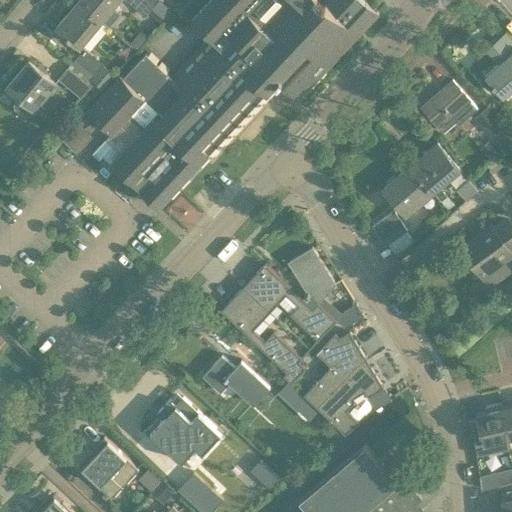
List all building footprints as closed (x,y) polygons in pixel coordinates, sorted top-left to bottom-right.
[(121,13),(113,6),(118,0),(78,0),(77,1),(101,20),(109,26),(121,13)] [(206,153),(209,155),(270,90),(267,87),(275,79),(297,99),(378,12),(364,0),(326,0),(321,6),(314,0),(207,0),(190,19),(208,36),(170,78),(144,53),(121,77),(157,111),(140,130),(110,161),(128,178),(125,182),(125,193),(138,192),(140,190),(157,205),(206,153)] [(126,0),(144,15),(153,5),(147,0),(126,0)] [(80,45),(101,20),(77,1),(57,25),(80,45)] [(148,39),(141,32),(129,44),(137,51),(148,39)] [(497,63),(484,73),(503,94),(511,86),(511,39),(506,33),(486,50),(497,63)] [(95,76),(104,65),(84,49),(76,60),(95,76)] [(28,60),(7,85),(20,96),(12,105),(25,116),(33,106),(35,107),(56,82),(28,60)] [(79,96),(89,86),(68,68),(59,79),(79,96)] [(104,68),(93,81),(102,89),(114,76),(104,68)] [(110,132),(125,116),(140,130),(157,111),(121,77),(119,75),(86,110),(110,132)] [(438,126),(439,125),(444,131),(456,120),(459,123),(476,108),(473,105),(452,80),(421,107),(438,126)] [(78,123),(63,139),(77,153),(92,137),(78,123)] [(34,140),(44,149),(49,143),(39,134),(34,140)] [(490,141),(480,150),(487,158),(497,150),(490,141)] [(447,195),(439,185),(458,170),(437,143),(410,165),(432,191),(433,190),(441,200),(447,195)] [(493,172),(503,165),(496,157),(487,164),(493,172)] [(410,165),(383,188),(405,214),(408,211),(432,191),(410,165)] [(447,195),(441,200),(447,208),(453,203),(447,195)] [(393,211),(371,225),(378,236),(399,220),(393,211)] [(511,250),(511,224),(506,216),(463,247),(481,273),(511,250)] [(378,236),(384,245),(406,230),(399,220),(378,236)] [(306,296),(303,300),(309,305),(315,299),(318,302),(335,283),(312,246),(288,261),(307,291),(304,294),(306,296)] [(309,305),(303,300),(304,299),(265,262),(250,279),(253,282),(247,288),(244,285),(243,285),(270,311),(286,293),(298,304),(290,313),(318,339),(336,320),(335,318),(318,302),(315,299),(309,305)] [(222,308),(221,309),(287,372),(298,360),(301,356),(274,330),(265,339),(253,328),(270,311),(243,285),(228,302),(231,305),(225,311),(222,308)] [(358,305),(357,303),(342,312),(336,318),(345,326),(364,314),(358,305)] [(304,394),(318,408),(363,361),(367,359),(355,339),(351,341),(346,334),(350,331),(349,330),(340,336),(335,332),(316,352),(330,365),(304,394)] [(220,355),(202,376),(219,392),(229,382),(252,403),(269,386),(239,359),(233,367),(220,355)] [(287,372),(283,376),(289,381),(291,383),(305,368),(298,360),(287,372)] [(367,369),(363,361),(318,408),(344,434),(359,422),(346,410),(354,401),(352,398),(363,391),(367,397),(373,393),(381,405),(391,399),(383,387),(371,366),(367,369)] [(291,383),(289,381),(280,391),(295,404),(304,395),(291,383)] [(164,416),(150,431),(181,460),(195,445),(202,451),(221,431),(183,396),(176,404),(170,398),(158,411),(164,416)] [(470,419),(469,419),(478,455),(478,451),(510,443),(511,447),(509,437),(508,438),(500,407),(502,407),(501,402),(499,402),(485,406),(486,411),(475,414),(476,418),(470,420),(470,419)] [(511,404),(502,407),(500,407),(508,438),(509,437),(511,436),(511,404)] [(91,456),(81,467),(88,473),(86,475),(111,498),(138,468),(103,436),(94,446),(101,453),(95,460),(91,456)] [(365,444),(299,499),(309,511),(411,511),(408,509),(421,498),(385,455),(378,460),(365,444)] [(148,468),(147,469),(139,478),(152,491),(162,481),(148,468)] [(194,470),(178,488),(203,511),(209,511),(223,497),(194,470)] [(499,485),(511,482),(511,472),(497,477),(499,485)] [(174,492),(164,483),(154,494),(164,503),(174,492)] [(35,511),(34,510),(32,511),(73,511),(62,501),(60,503),(54,496),(44,507),(47,510),(45,511),(35,511)] [(500,511),(511,511),(511,501),(500,502),(500,511)]
